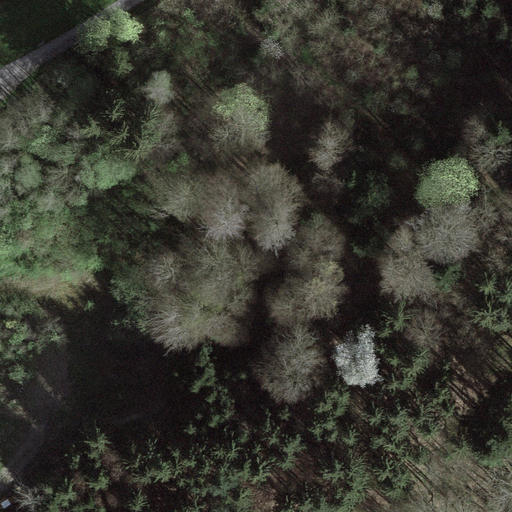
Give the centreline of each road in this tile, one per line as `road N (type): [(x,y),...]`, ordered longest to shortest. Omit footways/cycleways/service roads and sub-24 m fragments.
road 1 (track): [(0,72),(102,25),(136,0)]
road 2 (track): [(0,103),(102,25)]
